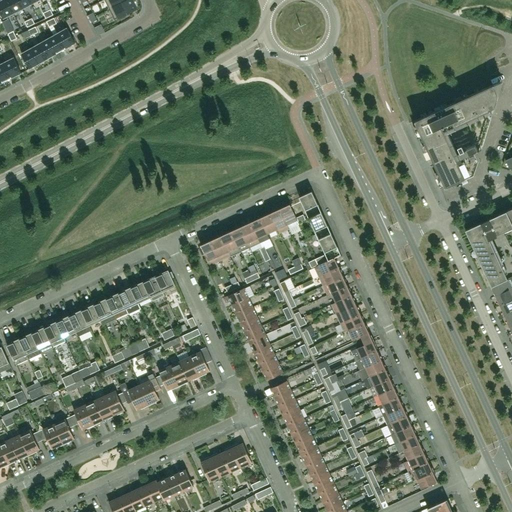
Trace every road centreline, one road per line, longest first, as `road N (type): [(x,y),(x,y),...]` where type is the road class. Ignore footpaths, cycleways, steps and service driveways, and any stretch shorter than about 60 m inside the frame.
road 1 (residential): [(459,482),(317,172)]
road 2 (residential): [(0,495),(234,386)]
road 3 (secondary): [(511,459),(409,236)]
road 4 (secondary): [(390,245),(492,468)]
road 5 (residential): [(34,511),(247,413)]
road 6 (secondary): [(298,59),(314,77),(390,245)]
road 7 (secondary): [(409,236),(324,48)]
road 8 (residential): [(0,99),(155,13),(148,0)]
road 9 (residential): [(0,318),(167,241)]
road 10 (residential): [(511,374),(440,220)]
road 11 (residential): [(167,241),(317,172)]
road 12 (residential): [(234,386),(167,241)]
road 13 (secondary): [(0,182),(141,108)]
road 14 (secondary): [(141,108),(274,48)]
road 15 (secondary): [(266,35),(141,108)]
